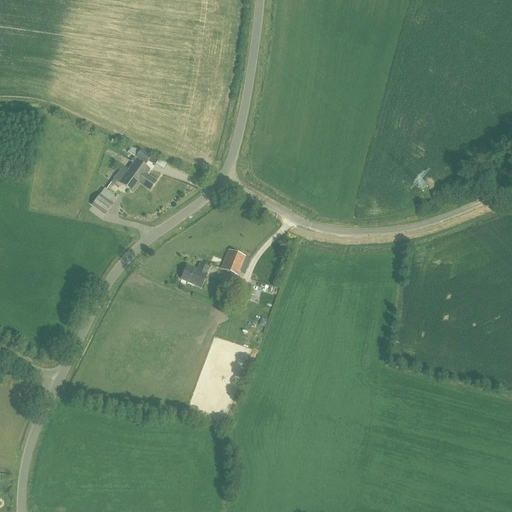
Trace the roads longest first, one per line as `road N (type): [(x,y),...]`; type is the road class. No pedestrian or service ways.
road 1 (unclassified): [(226,178),(313,225),(348,231),(413,226),(511,190)]
road 2 (unclassified): [(58,385),(111,278),(226,178)]
road 3 (unclassified): [(226,178),(262,0)]
road 4 (unclassified): [(23,511),(32,445),(58,385)]
